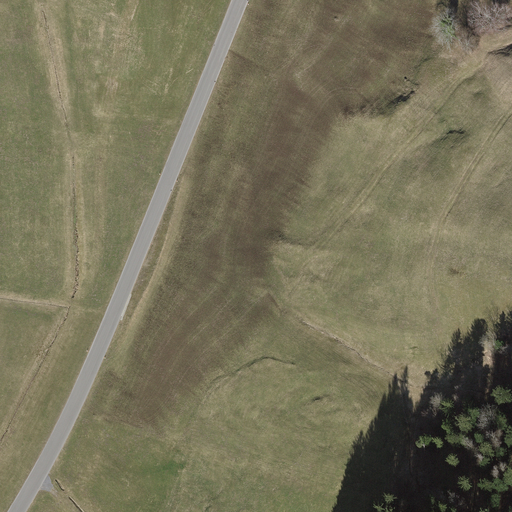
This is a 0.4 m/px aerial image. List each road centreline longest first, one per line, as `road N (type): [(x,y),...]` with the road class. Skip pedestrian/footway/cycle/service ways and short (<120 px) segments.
road 1 (tertiary): [(240,0),(73,405),(15,511)]
road 2 (track): [(443,320),(428,266),(439,216),(511,106)]
